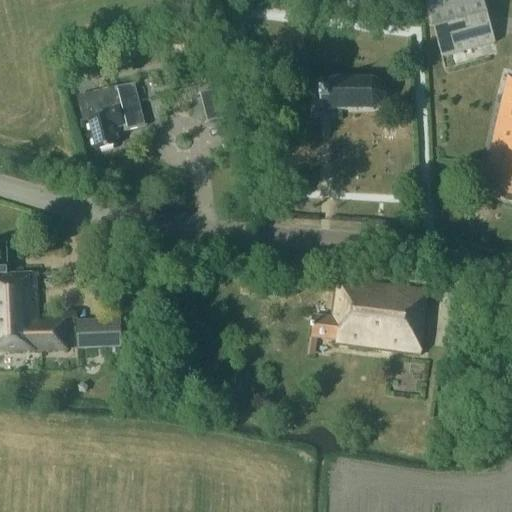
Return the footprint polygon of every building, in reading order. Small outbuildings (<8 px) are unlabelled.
[(495,46),(483,0),(438,0),(427,3),(442,60),(495,46)] [(485,170),(490,171),(483,199),(511,205),(511,72),(511,73),(510,77),(507,77),(485,170)] [(322,100),(322,112),(374,112),(385,105),(388,94),(385,85),(374,80),(322,80),(322,92),(322,100)] [(84,98),(90,122),(89,122),(96,151),(117,146),(113,131),(124,128),(125,133),(142,128),(131,86),(84,98)] [(200,94),(207,122),(230,117),(223,88),(200,94)] [(0,246),(0,351),(69,350),(68,321),(40,322),(38,274),(7,275),(6,247),(0,246)] [(337,278),(331,319),(314,317),(311,337),(335,341),(335,345),(420,357),(430,291),(337,278)] [(119,325),(75,328),(77,352),(109,350),(120,349),(121,349),(119,325)]
